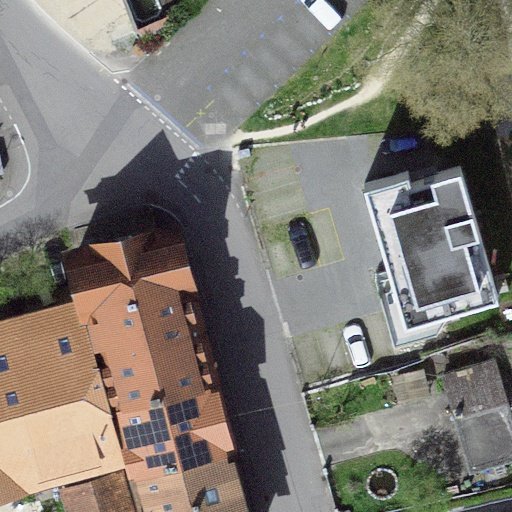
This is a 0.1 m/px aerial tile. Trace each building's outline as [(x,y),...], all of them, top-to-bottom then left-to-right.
[(327,135),(234,158),(259,256),(352,233),(327,135)] [(370,184),(411,320),(498,294),(457,158),(370,184)] [(117,402),(210,379),(170,233),(76,253),(117,402)] [(0,482),(58,464),(71,511),(133,511),(78,309),(0,332),(0,341),(1,345),(0,345),(0,482)] [(134,469),(226,446),(210,379),(117,402),(134,469)] [(511,401),(454,416),(468,471),(511,459),(511,401)] [(242,511),(226,446),(134,469),(144,511),(242,511)]
